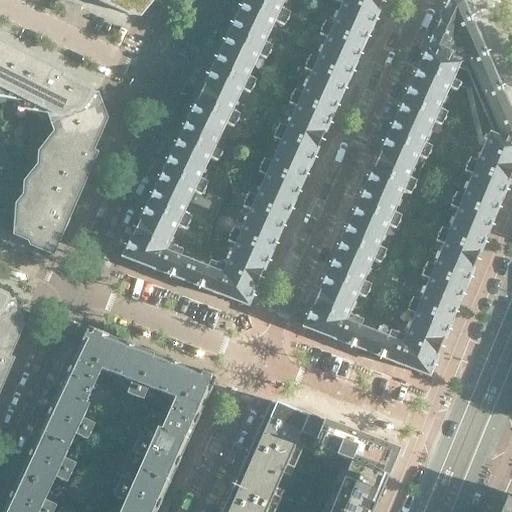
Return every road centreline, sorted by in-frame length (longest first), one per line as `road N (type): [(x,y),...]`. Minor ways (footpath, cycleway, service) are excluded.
road 1 (residential): [(262,363),(416,0)]
road 2 (residential): [(77,290),(171,86)]
road 3 (residential): [(262,363),(449,433)]
road 4 (residential): [(77,290),(262,363)]
road 5 (residential): [(0,460),(77,290)]
road 6 (residential): [(171,86),(0,14)]
road 7 (tertiary): [(511,272),(449,433)]
road 8 (residential): [(196,511),(262,363)]
